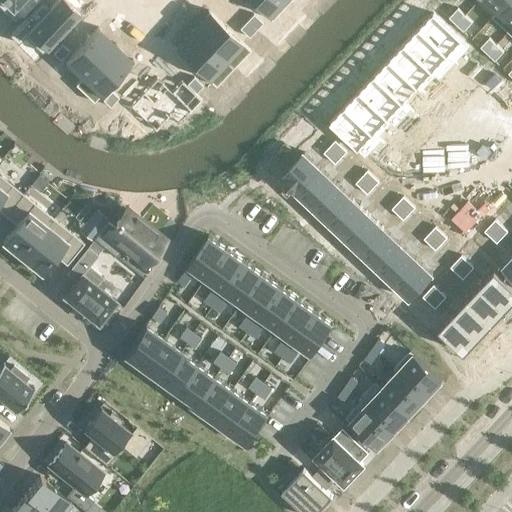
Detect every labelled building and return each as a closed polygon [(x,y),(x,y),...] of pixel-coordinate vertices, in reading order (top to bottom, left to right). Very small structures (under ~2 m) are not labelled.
[(2,0),(12,9),(14,7),(22,15),(36,0),(2,0)] [(39,3),(9,35),(18,43),(24,36),(42,52),(80,12),(66,0),(55,0),(46,10),(39,3)] [(251,0),(272,19),(289,0),(288,0),(251,0)] [(486,0),(497,10),(506,0),(486,0)] [(511,0),(506,0),(497,10),(492,15),(509,31),(511,27),(511,0)] [(458,7),(449,16),(457,23),(465,14),(458,7)] [(191,28),(233,67),(250,49),(208,10),(207,11),(209,12),(193,29),(191,28)] [(434,11),(418,27),(448,55),(463,39),(434,11)] [(253,13),(246,20),(255,29),(262,22),(253,13)] [(465,14),(457,23),(464,30),(473,21),(465,14)] [(246,20),(239,28),(248,36),(255,29),(246,20)] [(98,27),(65,62),(82,77),(115,43),(113,45),(97,29),(99,28),(98,27)] [(418,27),(403,43),(433,71),(448,55),(418,27)] [(174,45),(174,46),(215,86),(233,67),(191,28),(190,28),(192,30),(176,47),(174,45)] [(489,37),(481,46),(488,53),(497,44),(489,37)] [(61,43),(52,53),(60,59),(69,50),(61,43)] [(82,77),(75,84),(93,101),(133,60),(132,59),(130,61),(114,45),(116,44),(115,43),(82,77)] [(403,43),(389,59),(418,87),(433,71),(403,43)] [(497,44),(488,53),(495,60),(504,50),(497,44)] [(482,56),(476,62),(485,70),(490,64),(482,56)] [(389,59),(374,75),(403,103),(418,87),(389,59)] [(374,75),(359,90),(389,118),(403,103),(374,75)] [(142,92),(129,105),(155,130),(169,116),(178,124),(201,99),(181,80),(171,90),(157,76),(150,84),(148,83),(147,84),(149,85),(143,91),(141,90),(140,91),(142,92)] [(193,76),(186,84),(196,92),(203,85),(193,76)] [(456,82),(451,88),(460,96),(465,91),(456,82)] [(451,88),(446,94),(454,102),(460,96),(451,88)] [(111,90),(102,99),(110,106),(118,97),(111,90)] [(359,90),(344,106),(374,134),(389,118),(359,90)] [(344,106),(329,122),(358,150),(374,134),(344,106)] [(428,113),(422,118),(431,127),(437,121),(428,113)] [(412,129),(407,135),(415,144),(421,138),(412,129)] [(407,135),(401,141),(410,149),(415,144),(407,135)] [(336,139),(324,151),(330,157),(342,144),(336,139)] [(342,144),(330,157),(336,162),(348,150),(342,144)] [(304,151),(280,176),(297,192),(321,167),(304,151)] [(382,162),(376,167),(385,176),(391,170),(382,162)] [(321,167),(297,192),(313,207),(337,182),(321,167)] [(368,169),(356,182),(362,187),(374,175),(368,169)] [(0,174),(0,210),(5,215),(23,193),(0,174)] [(374,175),(362,187),(368,193),(380,180),(374,175)] [(337,182),(313,207),(329,222),(353,197),(337,182)] [(16,224),(2,241),(22,257),(53,218),(23,193),(5,215),(16,224)] [(404,195),(392,208),(398,213),(410,201),(409,200),(404,195)] [(353,197),(329,222),(345,237),(369,212),(353,197)] [(410,201),(398,213),(404,219),(416,206),(410,201)] [(107,221),(94,238),(116,256),(123,246),(143,262),(163,237),(127,209),(114,226),(107,221)] [(369,212),(345,237),(361,253),(385,227),(369,212)] [(53,218),(22,257),(41,272),(55,255),(66,264),(84,242),(53,218)] [(491,223),(490,224),(503,236),(508,230),(496,218),(491,223)] [(490,224),(485,230),(497,242),(503,236),(490,224)] [(436,225),(424,238),(430,243),(442,231),(436,225)] [(385,227),(361,253),(377,268),(401,242),(385,227)] [(442,231),(430,243),(436,249),(448,236),(442,231)] [(209,234),(188,265),(206,278),(228,247),(209,234)] [(401,242),(377,268),(393,283),(417,257),(416,257),(401,242)] [(64,293),(63,295),(64,296),(65,296),(96,321),(98,323),(99,321),(115,301),(116,299),(115,298),(114,298),(83,273),(98,254),(87,246),(66,272),(75,280),(64,293)] [(228,247),(206,278),(224,290),(245,260),(228,247)] [(462,254),(456,260),(469,272),(474,266),(462,254)] [(511,256),(502,267),(511,275),(511,256)] [(417,257),(393,283),(409,298),(433,273),(417,257)] [(245,260),(224,290),(241,303),(263,273),(245,260)] [(456,260),(451,266),(463,278),(469,272),(456,260)] [(511,283),(495,268),(481,283),(507,307),(511,301),(511,283)] [(184,270),(177,280),(185,286),(192,276),(184,270)] [(263,273),(241,303),(259,316),(280,285),(263,273)] [(481,283),(467,298),(493,322),(507,307),(481,283)] [(434,284),(428,290),(441,301),(446,295),(434,284)] [(280,285),(259,316),(276,328),(298,298),(280,285)] [(212,290),(205,300),(213,306),(220,296),(212,290)] [(428,290),(423,296),(435,307),(441,301),(428,290)] [(220,296),(213,306),(221,311),(228,302),(220,296)] [(298,298),(276,328),(294,341),(316,310),(298,298)] [(467,298),(453,313),(479,337),(493,322),(467,298)] [(158,306),(151,316),(159,321),(166,312),(158,306)] [(316,310),(294,341),(312,354),(334,323),(316,310)] [(453,313),(439,328),(464,352),(479,337),(453,313)] [(247,315),(240,325),(248,331),(255,321),(247,315)] [(255,321),(248,331),(256,337),(263,327),(255,321)] [(145,324),(123,355),(142,368),(163,338),(145,324)] [(186,326),(179,336),(187,341),(194,332),(186,326)] [(194,332),(187,341),(195,347),(202,337),(194,332)] [(163,338),(142,368),(159,380),(181,350),(163,338)] [(379,339),(372,348),(378,353),(385,343),(379,339)] [(282,340),(275,350),(283,356),(290,346),(282,340)] [(290,346),(283,356),(291,362),(298,352),(290,346)] [(372,348),(365,358),(371,363),(378,353),(372,348)] [(181,350),(159,380),(177,393),(198,363),(181,350)] [(411,350),(394,367),(398,371),(426,397),(442,380),(411,350)] [(221,351),(214,361),(222,367),(229,357),(221,351)] [(229,357),(222,367),(230,372),(237,363),(229,357)] [(0,396),(14,408),(13,409),(14,410),(34,386),(33,385),(32,387),(24,381),(28,376),(14,365),(10,369),(3,363),(4,362),(3,361),(0,364),(0,396)] [(198,363),(177,393),(194,406),(216,375),(198,363)] [(376,380),(375,381),(382,387),(410,413),(426,397),(398,371),(394,367),(394,368),(397,371),(383,386),(376,380)] [(216,375),(194,406),(212,418),(233,388),(216,375)] [(256,376),(249,386),(257,392),(264,382),(256,376)] [(352,376),(345,386),(351,390),(358,381),(352,376)] [(375,381),(360,397),(367,404),(394,430),(410,413),(382,387),(375,381)] [(264,382),(257,392),(265,397),(272,388),(264,382)] [(345,386),(338,395),(344,400),(351,390),(345,386)] [(233,388),(212,418),(229,431),(251,400),(233,388)] [(361,400),(345,417),(378,447),(394,430),(367,404),(360,397),(359,398),(361,400)] [(251,400),(229,431),(248,444),(269,413),(251,400)] [(99,406),(83,427),(92,435),(83,446),(106,464),(132,432),(120,422),(122,419),(111,410),(109,413),(99,406)] [(0,420),(0,437),(8,427),(0,420)] [(343,426),(316,455),(345,482),(364,463),(361,460),(369,451),(343,426)] [(66,442),(48,464),(73,485),(65,494),(85,510),(94,500),(86,493),(103,472),(66,442)] [(304,467),(282,490),(305,511),(317,511),(333,495),(304,467)] [(39,475),(25,492),(49,511),(60,511),(70,500),(39,475)] [(49,511),(25,492),(11,509),(14,511),(49,511)]
